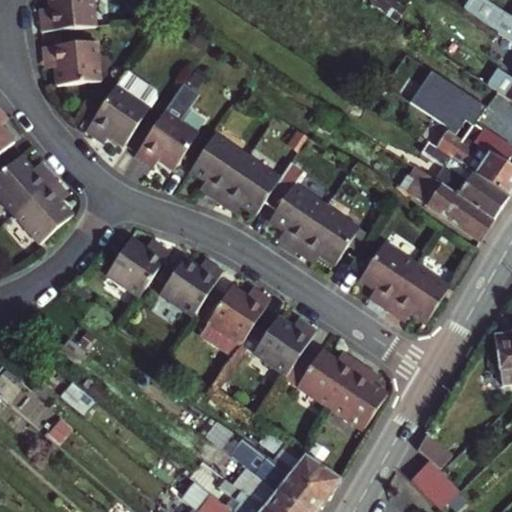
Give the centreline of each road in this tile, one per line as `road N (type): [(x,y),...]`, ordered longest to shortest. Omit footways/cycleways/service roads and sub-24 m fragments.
road 1 (residential): [(115,198),(229,242),(432,378)]
road 2 (residential): [(0,48),(59,146),(115,198)]
road 3 (residential): [(0,302),(53,275),(115,198)]
road 4 (tertiary): [(432,378),(511,241)]
road 5 (tertiary): [(352,511),(432,378)]
